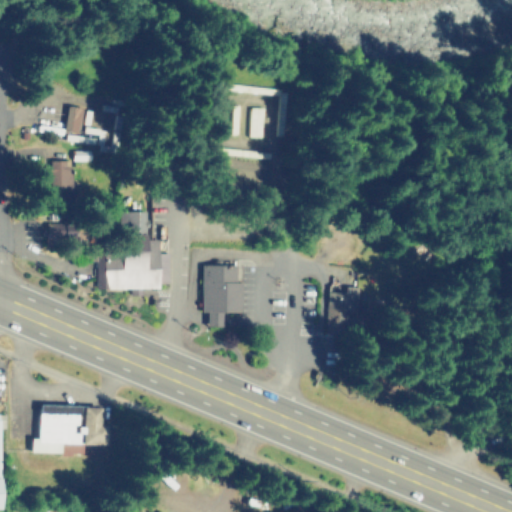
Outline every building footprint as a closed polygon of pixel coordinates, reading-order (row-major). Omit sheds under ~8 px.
[(80,132),(62,133),(61,107),(79,106),(80,132)] [(70,202),(41,203),(40,159),(70,158),(70,182),(79,182),(79,198),(70,198),(70,202)] [(157,239),(157,253),(167,253),(167,287),(140,287),(140,294),(132,294),(132,288),(95,287),(95,252),(121,252),(120,211),(145,211),(145,239),(157,239)] [(80,241),(62,241),(61,216),(81,216),(81,241),(80,241)] [(238,282),(238,311),(219,311),(218,322),(204,322),(204,310),(196,310),(197,260),(233,259),(233,282),(238,282)] [(353,287),(338,287),(338,292),(321,292),(320,333),(340,333),(340,311),(352,312),(353,287)] [(102,424),(101,443),(78,443),(79,452),(28,451),(29,438),(36,437),(38,403),(98,407),(96,423),(102,424)]
